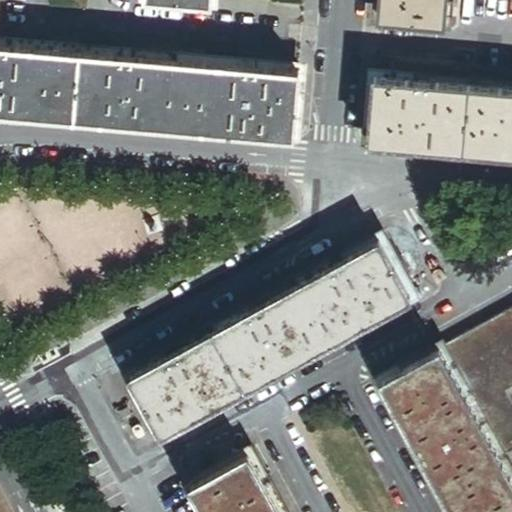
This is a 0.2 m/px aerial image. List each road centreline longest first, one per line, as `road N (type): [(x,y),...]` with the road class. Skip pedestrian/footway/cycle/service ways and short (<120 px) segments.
road 1 (residential): [(0,407),(303,238),(400,169)]
road 2 (residential): [(0,136),(333,162)]
road 3 (residential): [(346,0),(333,162)]
